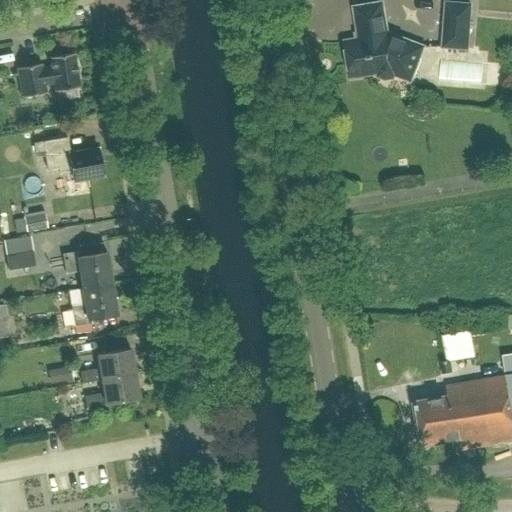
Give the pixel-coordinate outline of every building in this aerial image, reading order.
[(470,50),(474,3),(447,1),(443,48),(470,50)] [(387,4),(359,9),(365,40),(350,43),(354,70),(367,68),(368,76),(383,74),(384,77),(390,81),(397,78),(401,69),(417,76),(428,48),(395,35),(392,36),(387,4)] [(46,93),(44,85),(53,84),(55,92),(57,91),(59,101),(79,98),(77,88),(79,87),(73,54),(49,58),(50,68),(41,69),(41,64),(17,68),(22,97),(46,93)] [(66,138),(42,142),(30,144),(32,158),(45,156),(47,171),(58,169),(58,173),(71,171),(73,181),(103,176),(98,149),(69,154),(66,138)] [(23,218),(26,232),(47,229),(45,214),(23,218)] [(8,271),(35,267),(32,252),(5,256),(8,271)] [(112,283),(107,253),(80,258),(79,252),(62,255),(65,274),(79,271),(81,288),(112,283)] [(90,319),(117,315),(112,283),(81,288),(84,305),(71,307),(74,327),(91,324),(90,319)] [(0,338),(9,337),(4,305),(0,305),(0,338)] [(91,324),(74,327),(75,333),(92,330),(91,324)] [(102,331),(103,344),(127,342),(126,330),(102,331)] [(471,332),(443,337),(448,362),(450,361),(475,357),(471,332)] [(134,375),(130,349),(96,355),(99,370),(80,373),(82,384),(101,381),(101,380),(134,375)] [(448,362),(439,363),(441,375),(452,373),(450,361),(448,362)] [(66,367),(48,370),(50,383),(68,380),(66,367)] [(86,409),(139,400),(134,375),(101,380),(101,381),(103,394),(84,397),(86,409)] [(415,402),(423,446),(460,440),(462,450),(511,441),(511,420),(504,377),(445,387),(447,397),(415,402)]
